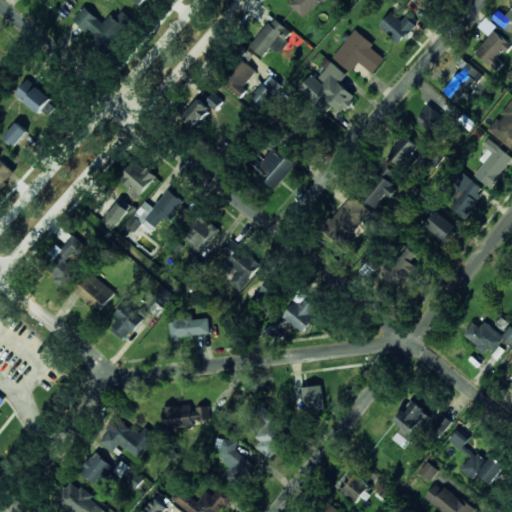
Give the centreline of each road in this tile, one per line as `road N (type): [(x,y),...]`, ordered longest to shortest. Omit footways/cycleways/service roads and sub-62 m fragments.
road 1 (residential): [(511,422),(0,4)]
road 2 (residential): [(0,277),(242,0)]
road 3 (residential): [(285,511),(511,233)]
road 4 (residential): [(279,233),(483,0)]
road 5 (residential): [(0,231),(203,0)]
road 6 (residential): [(419,348),(116,378)]
road 7 (residential): [(4,511),(116,378)]
road 8 (residential): [(0,277),(116,378)]
